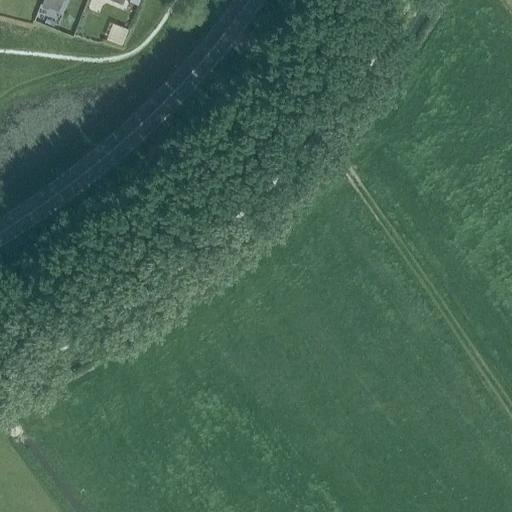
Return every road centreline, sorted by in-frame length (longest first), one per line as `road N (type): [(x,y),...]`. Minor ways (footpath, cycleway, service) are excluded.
road 1 (track): [(230,22),(320,131),(511,418)]
road 2 (secondary): [(0,230),(133,129),(247,0)]
